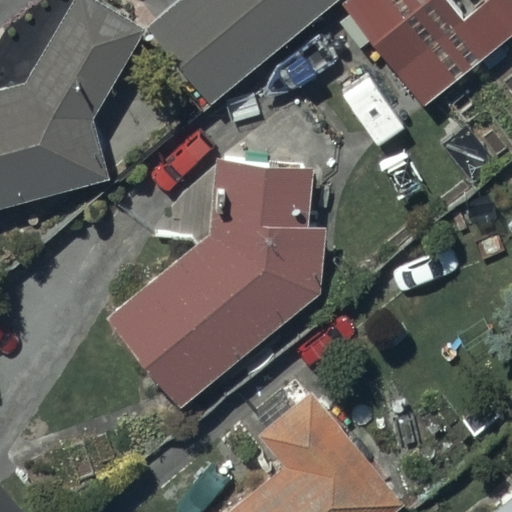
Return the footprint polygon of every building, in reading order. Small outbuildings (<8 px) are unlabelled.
[(73,0),(23,82),(0,89),(0,213),(109,181),(89,115),(140,32),(87,0),(73,0)] [(170,0),(149,18),(213,95),(327,0),(170,0)] [(342,0),(424,100),(511,28),(511,0),(478,0),(463,12),(453,0),(342,0)] [(179,401),(318,285),(323,216),(310,216),(312,156),(218,154),(216,212),(209,212),(208,224),(104,312),(179,401)] [(310,384),(257,427),(282,458),(216,511),(381,511),(402,495),(310,384)] [(511,511),(511,495),(492,511),(511,511)]
